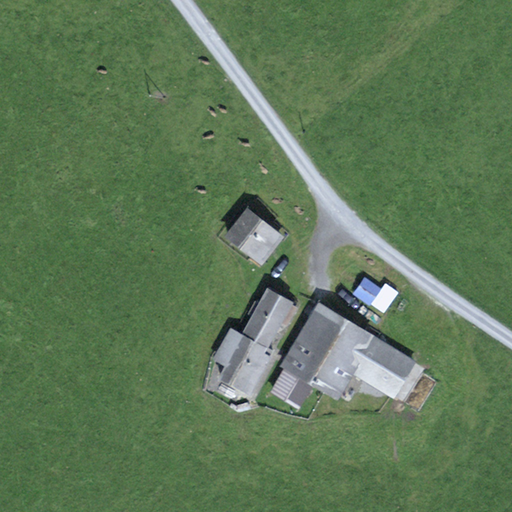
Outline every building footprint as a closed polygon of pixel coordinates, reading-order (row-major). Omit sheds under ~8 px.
[(231,241),(267,268),(287,242),(251,215),(231,241)] [(384,296),(366,284),(355,300),(386,322),(402,299),(389,290),(384,296)] [(244,337),(266,350),(281,324),(287,327),(299,308),(271,292),(244,337)] [(343,399),(355,377),(400,404),(421,369),(323,311),(290,367),(343,399)] [(266,350),(244,337),(219,378),(250,397),(275,355),(266,350)] [(289,374),(276,397),(302,412),(316,390),(289,374)]
